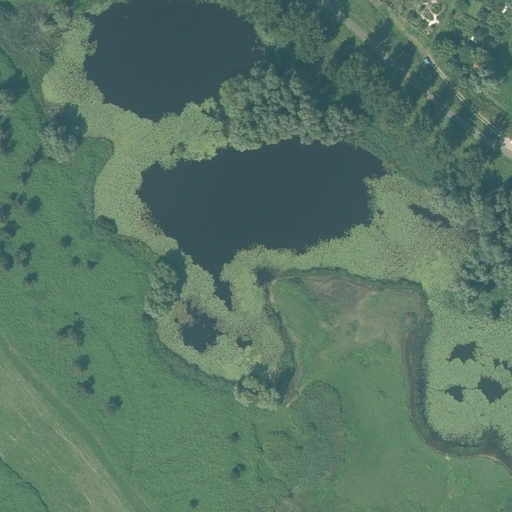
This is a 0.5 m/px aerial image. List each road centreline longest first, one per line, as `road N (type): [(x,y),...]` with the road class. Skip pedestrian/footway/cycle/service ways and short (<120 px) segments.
road 1 (unclassified): [(511,156),(462,128),(318,0)]
road 2 (track): [(511,146),(432,62),(431,35),(451,0)]
